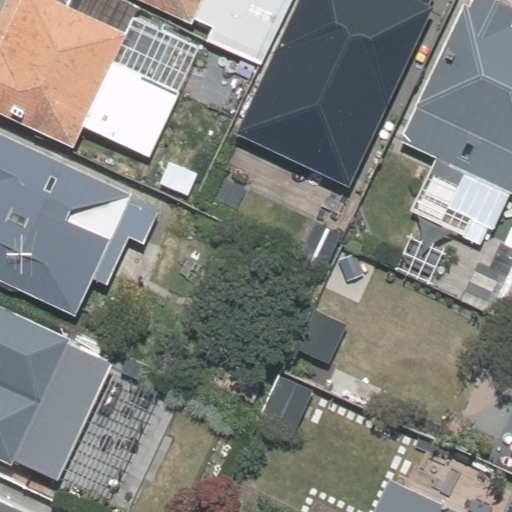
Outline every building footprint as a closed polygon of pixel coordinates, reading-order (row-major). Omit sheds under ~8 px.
[(68,7),(52,0),(9,0),(0,21),(0,112),(77,149),(87,127),(151,157),(203,49),(137,19),(129,36),(68,7)] [(129,36),(137,19),(142,8),(124,0),(71,0),(68,7),(129,36)] [(207,0),(139,0),(195,26),(198,20),(207,0)] [(207,0),(198,20),(216,28),(209,42),(234,53),(259,64),(264,66),(296,0),(207,0)] [(303,0),(238,134),(352,189),(439,9),(433,6),(436,0),(303,0)] [(511,7),(495,0),(478,0),(475,9),(468,6),(401,142),(439,159),(412,212),(482,244),(489,228),(496,231),(511,197),(511,7)] [(259,64),(234,53),(227,69),(252,80),(259,64)] [(0,285),(15,292),(24,292),(79,319),(98,279),(111,285),(133,239),(146,244),(162,213),(134,201),(137,195),(0,132),(0,285)] [(200,175),(173,162),(162,184),(190,197),(200,175)] [(0,460),(14,467),(16,461),(61,482),(116,365),(72,344),(73,341),(0,306),(0,460)] [(349,325),(316,310),(298,350),(331,365),(349,325)] [(314,392),(282,377),(264,416),(296,431),(314,392)] [(511,511),(511,501),(507,511),(462,511),(393,480),(377,511),(511,511)] [(0,511),(25,511),(0,500),(0,496),(0,511)]
